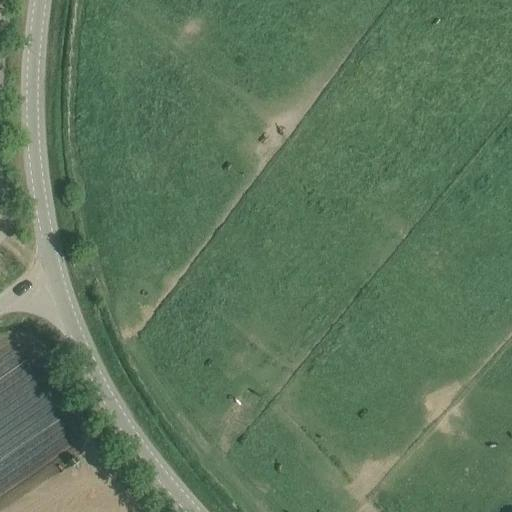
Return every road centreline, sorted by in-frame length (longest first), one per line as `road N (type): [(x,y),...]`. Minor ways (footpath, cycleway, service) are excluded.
road 1 (tertiary): [(59,286),(33,125),(43,0)]
road 2 (tertiary): [(198,511),(137,446),(83,353),(59,286)]
